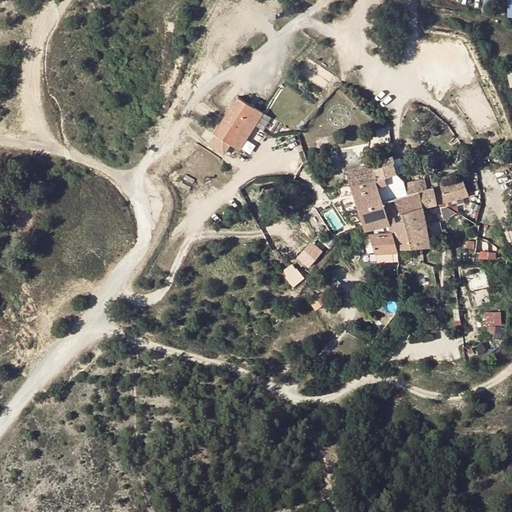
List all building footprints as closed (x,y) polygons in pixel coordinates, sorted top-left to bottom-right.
[(261,109),(259,109),(240,98),(218,134),(223,137),(218,147),(231,154),(236,146),(238,147),(261,109)] [(368,235),(372,250),(399,255),(428,247),(422,216),(468,202),(463,187),(425,197),(423,188),(403,193),(405,202),(384,208),(376,179),(396,174),(393,161),(372,167),(371,162),(348,169),(366,230),(387,225),(388,234),(368,235)] [(281,271),(292,286),(304,278),(293,262),(281,271)] [(485,326),(501,325),(500,309),(484,310),(485,326)] [(493,334),(501,335),(502,324),(493,324),(493,334)]
